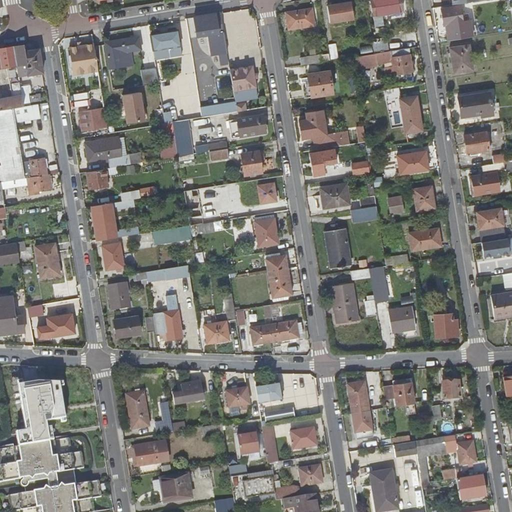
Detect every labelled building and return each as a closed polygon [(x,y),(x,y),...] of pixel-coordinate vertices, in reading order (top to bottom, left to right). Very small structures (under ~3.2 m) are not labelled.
[(401,0),(370,0),(376,27),(385,25),(383,14),(404,11),(401,0)] [(350,2),(327,5),(330,22),(353,18),(350,2)] [(446,28),(448,41),(473,37),(471,22),(466,22),(466,18),(463,18),(462,6),(440,9),(443,28),(446,28)] [(313,8),(287,12),(289,28),(316,24),(313,8)] [(216,17),(215,13),(194,16),(198,35),(224,31),(221,16),(216,17)] [(162,31),(151,33),(153,49),(181,44),(178,28),(168,30),(168,32),(162,33),(162,31)] [(213,56),(228,54),(225,35),(210,38),(213,56)] [(140,37),(105,42),(110,71),(129,68),(127,54),(142,52),(140,37)] [(372,40),(375,54),(388,51),(386,38),(372,40)] [(197,41),(190,42),(194,63),(200,62),(197,41)] [(74,74),(98,70),(94,42),(70,46),(74,74)] [(23,43),(13,45),(16,63),(26,62),(28,74),(43,71),(39,48),(32,49),(24,50),(23,46),(23,43)] [(331,59),(338,58),(336,43),(329,44),(331,59)] [(181,44),(153,49),(155,58),(182,53),(181,44)] [(13,45),(0,46),(0,108),(12,107),(14,106),(24,105),(20,85),(16,63),(13,45)] [(471,46),(451,48),(455,74),(475,71),(471,46)] [(306,56),(307,64),(323,62),(322,54),(306,56)] [(352,57),(354,70),(377,66),(375,54),(352,57)] [(410,54),(392,56),(393,66),(385,67),(387,78),(413,74),(410,54)] [(257,97),(252,65),(230,69),(236,101),(257,97)] [(147,74),(149,83),(159,81),(157,69),(147,71),(147,74)] [(331,71),(309,74),(311,87),(312,97),(334,93),(331,71)] [(30,83),(20,85),(24,105),(31,104),(28,92),(32,91),(30,83)] [(212,86),(205,87),(207,104),(215,103),(212,86)] [(312,97),(311,87),(304,88),(306,98),(312,97)] [(127,122),(145,119),(140,91),(122,93),(127,122)] [(479,94),(459,97),(462,117),(481,114),(482,117),(494,115),(491,92),(479,94)] [(40,94),(30,95),(31,103),(41,102),(40,94)] [(194,95),(188,96),(190,112),(197,111),(194,95)] [(406,132),(422,130),(417,95),(400,98),(406,132)] [(200,117),(236,111),(234,101),(198,107),(200,117)] [(236,103),(237,110),(246,109),(245,102),(236,103)] [(31,104),(24,105),(14,106),(17,120),(40,117),(38,103),(31,104)] [(82,130),(107,126),(105,114),(104,106),(79,110),(82,130)] [(0,108),(0,148),(18,145),(12,107),(0,108)] [(170,111),(163,112),(165,122),(172,121),(170,111)] [(335,146),(343,145),(341,132),(328,135),(324,111),(310,113),(311,119),(307,119),(300,120),(303,139),(314,137),(316,149),(321,149),(335,146)] [(240,135),(265,131),(263,115),(238,119),(240,135)] [(173,121),(177,147),(179,155),(194,153),(188,118),(173,121)] [(356,142),(364,141),(362,126),(354,126),(356,142)] [(348,131),(341,132),(343,145),(350,144),(348,131)] [(486,134),(465,137),(468,155),(489,152),(486,134)] [(106,157),(108,166),(115,165),(124,164),(132,163),(131,153),(121,154),(118,136),(85,141),(88,160),(106,157)] [(208,145),(209,151),(227,148),(226,142),(208,145)] [(23,176),(18,145),(0,148),(0,159),(3,179),(23,176)] [(228,156),(227,148),(209,151),(210,159),(228,156)] [(262,149),(241,152),(244,174),(262,171),(260,161),(264,161),(262,149)] [(425,150),(396,154),(400,174),(429,169),(425,150)] [(337,165),(334,151),(309,155),(313,177),(325,175),(324,167),(337,165)] [(492,156),(493,164),(511,161),(511,155),(511,153),(492,156)] [(31,158),(33,174),(47,172),(44,156),(31,158)] [(371,173),(369,161),(352,163),(354,176),(371,173)] [(511,171),(511,161),(493,164),(482,166),(483,175),(471,177),(474,195),(500,191),(498,179),(498,174),(511,171)] [(116,173),(115,165),(108,166),(106,167),(108,174),(116,173)] [(123,166),(125,174),(132,173),(131,165),(123,166)] [(106,183),(104,167),(86,170),(88,186),(106,183)] [(47,172),(33,174),(26,175),(30,194),(39,193),(38,189),(51,187),(48,172),(47,172)] [(376,205),(373,188),(372,181),(365,182),(368,195),(360,197),(362,208),(376,205)] [(274,182),(258,185),(261,203),(276,201),(274,182)] [(321,188),(322,194),(324,207),(349,203),(346,184),(321,188)] [(184,210),(197,209),(195,191),(203,190),(204,202),(220,201),(218,186),(182,190),(184,210)] [(431,186),(414,189),(417,210),(435,207),(431,186)] [(394,203),(389,204),(391,211),(403,209),(400,195),(393,196),(394,203)] [(92,205),(97,239),(140,232),(139,226),(117,230),(113,206),(118,205),(117,201),(92,205)] [(353,219),(378,215),(376,205),(362,208),(351,209),(353,219)] [(476,211),(481,241),(482,241),(506,237),(501,207),(476,211)] [(188,225),(200,223),(199,215),(187,217),(188,225)] [(274,217),(254,220),(259,246),(278,243),(274,217)] [(212,222),(202,224),(204,233),(214,231),(212,222)] [(158,242),(192,237),(190,224),(156,230),(158,242)] [(345,229),(339,229),(338,224),(331,225),(332,231),(326,232),(331,269),(351,266),(345,229)] [(409,233),(412,250),(441,246),(438,229),(409,233)] [(503,248),(504,253),(511,251),(511,236),(508,237),(509,247),(503,248)] [(506,237),(482,241),(484,257),(504,253),(503,248),(509,247),(508,237),(506,237)] [(27,247),(26,239),(18,241),(19,249),(27,247)] [(0,243),(0,263),(19,261),(16,241),(0,243)] [(61,265),(57,241),(37,244),(41,268),(61,265)] [(125,266),(121,242),(102,245),(106,269),(125,266)] [(385,257),(386,265),(407,261),(406,254),(385,257)] [(266,258),(268,270),(287,267),(285,255),(266,258)] [(147,270),(149,284),(159,282),(158,276),(167,274),(168,280),(191,277),(189,263),(147,270)] [(369,268),(370,277),(378,275),(376,266),(369,268)] [(291,294),(287,267),(268,270),(273,297),(291,294)] [(352,279),(370,277),(369,268),(350,271),(352,279)] [(143,286),(149,285),(149,284),(147,270),(136,272),(137,279),(142,278),(143,286)] [(126,280),(109,282),(113,308),(131,305),(126,280)] [(351,283),(331,287),(337,324),(358,321),(351,283)] [(380,288),(372,289),(374,300),(375,304),(382,303),(380,288)] [(510,316),(511,316),(511,291),(492,295),(495,316),(509,314),(510,316)] [(11,295),(0,296),(0,333),(16,331),(16,330),(23,329),(21,314),(14,315),(11,295)] [(365,316),(376,315),(375,304),(374,300),(362,302),(365,316)] [(236,320),(235,309),(233,301),(225,302),(228,321),(236,320)] [(42,302),(26,305),(28,315),(36,313),(35,309),(43,307),(42,302)] [(281,306),(280,302),(271,303),(273,316),(279,315),(278,307),(281,306)] [(267,317),(273,316),(271,303),(265,304),(267,317)] [(411,307),(387,310),(391,331),(414,328),(411,307)] [(178,311),(164,313),(168,340),(182,338),(178,311)] [(73,312),(49,315),(52,334),(76,331),(73,312)] [(138,315),(131,316),(132,325),(140,324),(138,315)] [(148,332),(156,330),(154,315),(145,317),(148,332)] [(140,324),(132,325),(131,316),(115,319),(118,337),(141,333),(140,324)] [(450,316),(432,319),(435,340),(458,336),(455,321),(451,322),(450,316)] [(271,329),(273,341),(274,346),(282,345),(281,339),(298,337),(297,333),(296,322),(295,320),(274,324),(275,328),(271,329)] [(226,322),(205,325),(208,343),(229,340),(226,322)] [(271,329),(275,328),(274,324),(252,327),(254,343),(273,341),(271,329)] [(459,380),(443,381),(444,397),(460,395),(459,380)] [(250,406),(246,381),(238,383),(240,391),(227,392),(227,393),(229,408),(250,406)] [(346,384),(351,412),(368,410),(363,381),(346,384)] [(411,381),(383,386),(385,399),(394,398),(396,406),(414,403),(411,381)] [(197,394),(191,395),(190,387),(203,385),(202,382),(182,385),(183,393),(173,395),(175,405),(198,402),(197,394)] [(277,383),(261,386),(264,401),(280,399),(277,383)] [(205,401),(203,385),(190,387),(191,395),(197,394),(198,402),(205,401)] [(131,428),(148,425),(143,390),(125,392),(131,428)] [(155,421),(156,434),(173,432),(168,400),(161,402),(163,419),(155,421)] [(439,405),(432,406),(434,422),(442,421),(441,413),(439,405)] [(372,434),(368,410),(351,412),(354,432),(363,430),(364,436),(372,434)] [(442,421),(434,422),(437,437),(453,435),(450,412),(441,413),(442,421)] [(204,438),(224,435),(222,425),(222,424),(202,427),(204,438)] [(314,428),(291,431),(293,448),(316,445),(314,428)] [(255,429),(247,431),(248,434),(242,435),(237,435),(240,455),(259,452),(255,429)] [(391,444),(392,444),(390,433),(378,435),(379,446),(391,444)] [(472,440),(457,443),(455,435),(453,435),(437,437),(414,441),(416,453),(418,462),(425,461),(424,453),(458,448),(460,463),(476,461),(472,440)] [(93,511),(91,499),(101,497),(99,482),(77,485),(74,470),(85,468),(82,452),(72,453),(70,438),(0,448),(0,457),(1,464),(0,464),(0,481),(32,477),(34,490),(8,494),(11,510),(36,507),(36,511),(93,511)] [(414,441),(392,444),(391,444),(393,456),(416,453),(414,441)] [(161,444),(160,442),(129,446),(131,456),(135,456),(136,466),(167,461),(164,444),(161,444)] [(425,461),(418,462),(421,483),(429,482),(425,461)] [(229,466),(230,476),(247,473),(245,463),(229,466)] [(320,466),(298,469),(301,487),(322,483),(320,466)] [(456,478),(461,477),(460,469),(455,470),(455,469),(442,471),(443,480),(456,478)] [(395,511),(399,511),(393,470),(371,473),(372,484),(369,485),(373,511),(395,511)] [(230,476),(234,498),(235,507),(275,501),(274,492),(272,476),(249,480),(248,473),(247,473),(230,476)] [(164,502),(190,498),(186,474),(160,478),(164,502)] [(482,475),(456,479),(459,499),(485,495),(482,475)] [(274,492),(275,501),(284,499),(299,497),(298,489),(274,492)] [(318,511),(315,495),(299,497),(284,499),(286,511),(318,511)]
